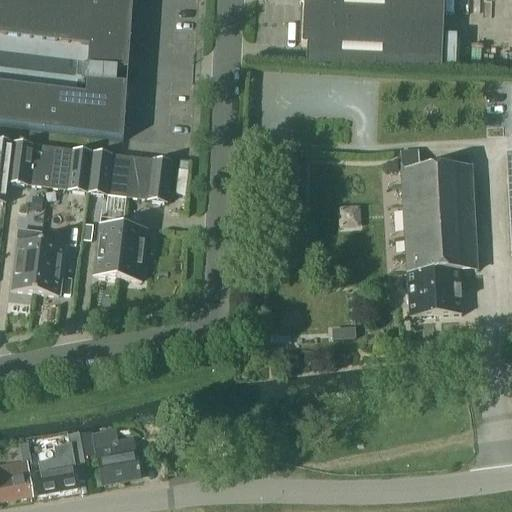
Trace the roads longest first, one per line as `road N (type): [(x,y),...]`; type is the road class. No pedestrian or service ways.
road 1 (unclassified): [(0,373),(212,332),(228,0)]
road 2 (unclassified): [(80,511),(163,499),(353,495),(511,479)]
